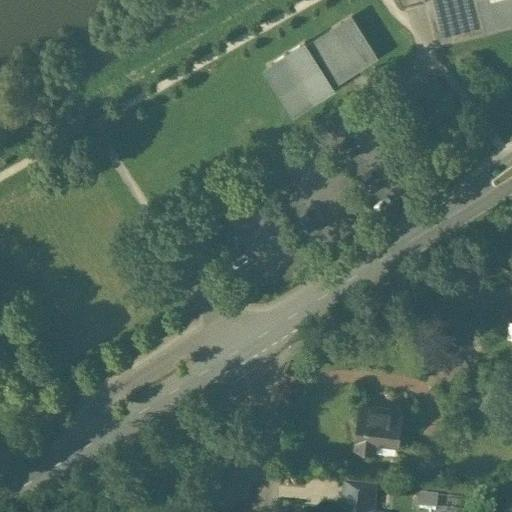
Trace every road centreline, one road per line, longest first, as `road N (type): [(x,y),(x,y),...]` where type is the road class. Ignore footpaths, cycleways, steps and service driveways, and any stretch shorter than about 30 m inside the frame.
road 1 (secondary): [(511,177),(237,352)]
road 2 (secondary): [(237,352),(0,502)]
road 3 (residential): [(257,511),(268,404),(237,352)]
